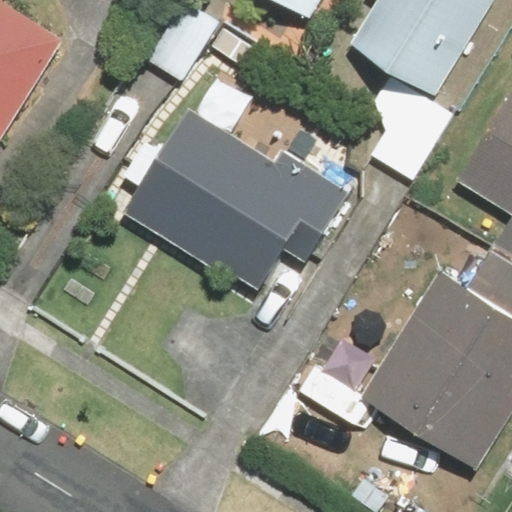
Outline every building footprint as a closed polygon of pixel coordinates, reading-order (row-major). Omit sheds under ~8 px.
[(0,0),(0,134),(10,140),(75,34),(19,0),(0,0)] [(224,14),(203,0),(181,0),(145,56),(181,80),(224,14)] [(299,0),(322,14),(331,0),(299,0)] [(449,92),(503,0),(384,0),(361,40),(449,92)] [(423,175),(459,110),(399,76),(385,101),(395,129),(382,151),(423,175)] [(511,102),(465,176),(511,205),(511,224),(479,276),(458,263),(379,388),(493,459),(511,429),(511,102)] [(198,104),(136,207),(268,287),(260,299),(296,320),(331,262),(322,257),(363,189),(293,147),(287,157),(198,104)]
